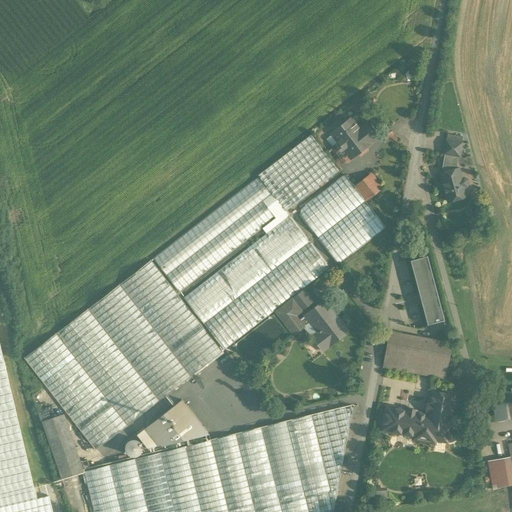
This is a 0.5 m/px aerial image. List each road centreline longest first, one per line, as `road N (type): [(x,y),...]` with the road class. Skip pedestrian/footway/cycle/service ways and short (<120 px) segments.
road 1 (unclassified): [(352,511),(444,0)]
road 2 (unknown): [(373,392),(246,415),(213,381)]
